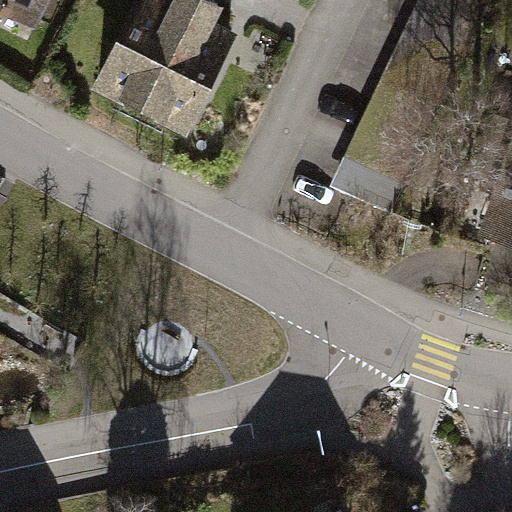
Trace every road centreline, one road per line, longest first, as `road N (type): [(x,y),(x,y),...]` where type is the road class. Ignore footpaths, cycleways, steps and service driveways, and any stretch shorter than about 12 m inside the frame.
road 1 (residential): [(0,135),(363,337)]
road 2 (residential): [(363,337),(339,381),(286,405),(0,467)]
road 3 (residential): [(363,337),(511,391)]
